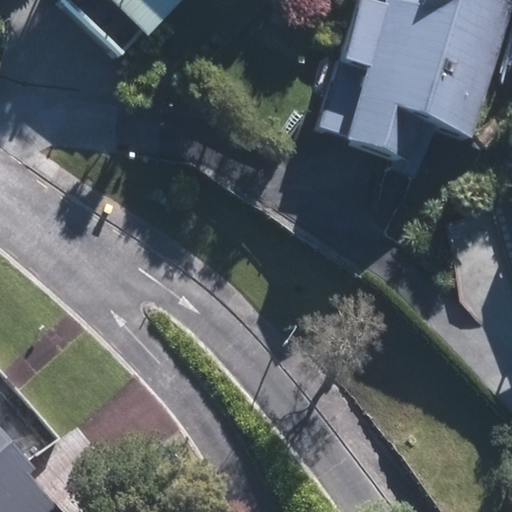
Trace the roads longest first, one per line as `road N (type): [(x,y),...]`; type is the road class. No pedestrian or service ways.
road 1 (residential): [(0,188),(172,284),(280,388),(376,511)]
road 2 (residential): [(251,511),(229,463),(145,349),(0,197)]
